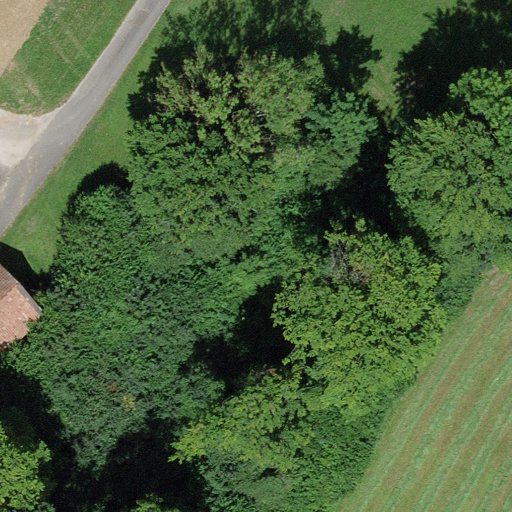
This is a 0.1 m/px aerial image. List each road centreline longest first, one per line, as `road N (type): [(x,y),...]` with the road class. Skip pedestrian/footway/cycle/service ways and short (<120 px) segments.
road 1 (track): [(511,200),(424,247),(294,511)]
road 2 (track): [(0,197),(71,117),(148,0)]
